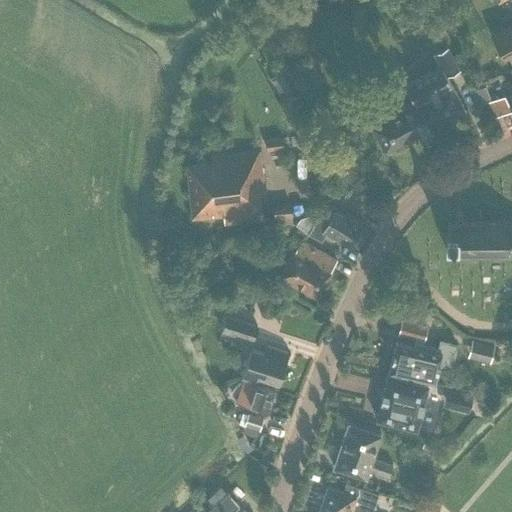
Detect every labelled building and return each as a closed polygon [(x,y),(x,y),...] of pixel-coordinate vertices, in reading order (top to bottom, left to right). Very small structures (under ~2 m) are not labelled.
[(507,57),(510,62),(511,61),(511,22),(490,34),(503,59),(507,57)] [(384,151),(464,109),(445,74),(458,67),(447,45),(432,53),(439,67),(405,85),(414,102),(370,125),(384,151)] [(510,111),(511,114),(511,91),(504,95),(503,95),(488,102),(495,118),(510,111)] [(265,140),(266,151),(283,149),(282,138),(265,140)] [(262,219),(259,196),(264,196),(259,151),(211,156),(212,163),(186,166),(192,219),(223,215),(223,224),(262,219)] [(325,234),(350,247),(362,226),(343,215),(342,216),(334,212),(331,218),(320,212),(307,235),(321,242),(325,234)] [(511,250),(511,224),(508,223),(508,222),(507,222),(449,223),(449,222),(447,222),(447,224),(448,224),(448,233),(445,233),(445,243),(447,243),(448,252),(447,252),(447,254),(449,254),(507,253),(508,254),(509,252),(511,250)] [(331,272),(330,271),(336,260),(300,240),(294,251),(293,251),(279,276),(316,297),(331,272)] [(261,293),(279,300),(283,290),(265,283),(261,293)] [(221,331),(252,341),(257,327),(226,317),(221,331)] [(421,339),(423,339),(426,326),(401,319),(398,333),(414,337),(412,346),(396,342),(388,371),(411,377),(416,358),(418,358),(422,343),(420,343),(421,339)] [(411,377),(434,383),(439,365),(451,364),(456,344),(438,339),(436,347),(422,343),(418,358),(416,358),(411,377)] [(471,340),(467,357),(489,363),(494,346),(471,340)] [(256,376),(278,383),(288,353),(266,346),(263,353),(251,348),(241,378),(254,383),(256,376)] [(376,419),(416,430),(427,388),(411,383),(411,381),(387,375),(376,419)] [(236,402),(267,413),(274,391),(243,380),(236,402)] [(472,395),(446,389),(442,406),(468,412),(472,395)] [(244,424),(259,429),(261,419),(247,414),(244,424)] [(368,470),(388,477),(392,465),(372,458),(380,434),(348,424),(333,468),(365,478),(368,470)] [(433,449),(432,453),(434,453),(446,456),(448,450),(445,449),(440,448),(436,446),(434,446),(433,449)] [(327,511),(370,511),(377,495),(348,485),(345,493),(327,487),(319,509),(327,511)] [(219,488),(206,501),(212,508),(208,511),(245,511),(243,510),(241,511),(230,511),(238,504),(227,493),(225,495),(219,488)]
